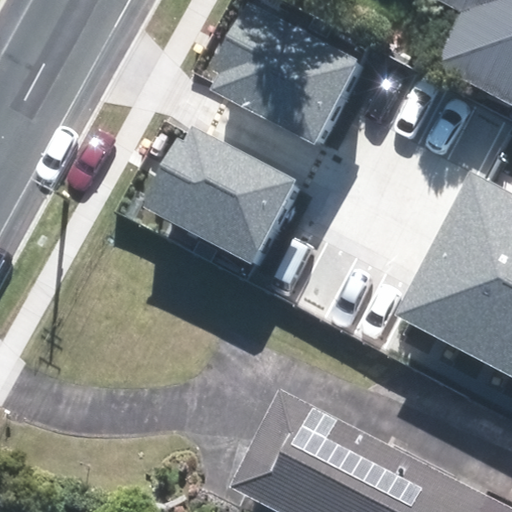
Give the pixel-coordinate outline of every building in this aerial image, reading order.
[(511,102),(511,0),(456,0),(474,9),(444,68),(511,102)] [(222,70),(210,94),(313,146),(358,57),(246,1),(213,65),(222,70)] [(185,127),(144,205),(252,261),(293,183),(185,127)] [(511,234),(511,194),(474,174),(396,317),(453,347),(511,234)] [(511,234),(453,347),(506,374),(511,361),(511,234)] [(508,511),(290,397),(241,489),(285,511),(508,511)]
